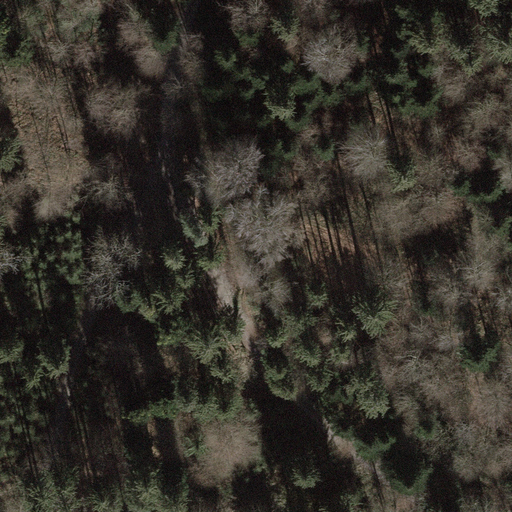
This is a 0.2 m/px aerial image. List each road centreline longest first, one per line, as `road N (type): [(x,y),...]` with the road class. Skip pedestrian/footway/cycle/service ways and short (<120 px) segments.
road 1 (track): [(194,0),(163,145),(85,319),(38,511)]
road 2 (track): [(163,145),(261,357),(353,447),(446,511)]
